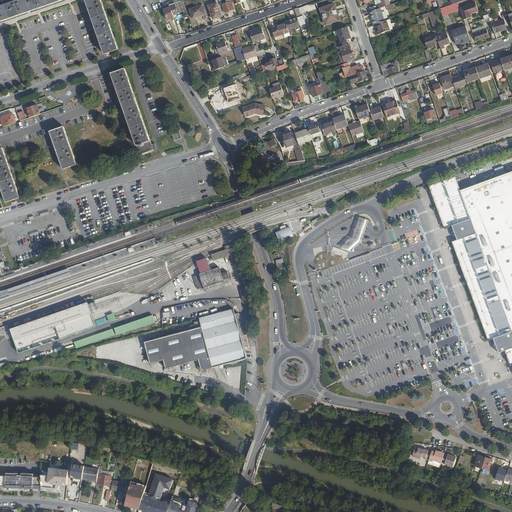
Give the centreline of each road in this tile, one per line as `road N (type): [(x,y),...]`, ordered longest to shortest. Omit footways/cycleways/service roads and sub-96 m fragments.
road 1 (unclassified): [(314,340),(298,258),(309,238),(405,184),(511,143)]
road 2 (unknown): [(16,352),(181,298),(220,293),(239,301),(172,316)]
road 3 (residential): [(0,218),(222,147)]
road 4 (tertiary): [(285,353),(273,290),(222,147)]
road 5 (residential): [(381,86),(222,147)]
road 6 (residential): [(160,47),(0,101)]
road 7 (residential): [(160,47),(302,0)]
road 8 (residential): [(511,40),(381,86)]
